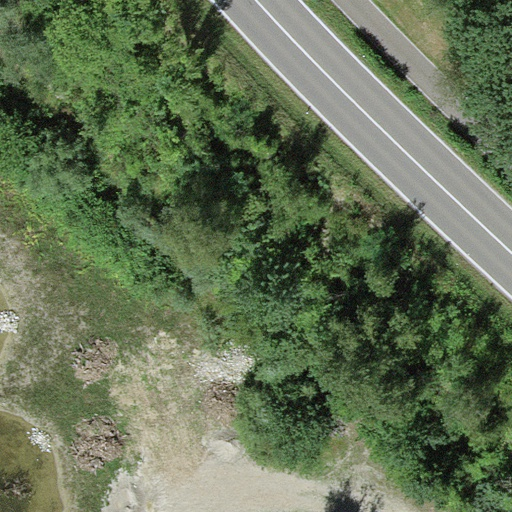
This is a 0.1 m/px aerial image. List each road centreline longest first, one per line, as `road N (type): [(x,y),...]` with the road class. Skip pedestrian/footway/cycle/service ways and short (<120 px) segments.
road 1 (secondary): [(511,248),(278,0)]
road 2 (track): [(231,511),(248,497),(390,480),(420,511)]
